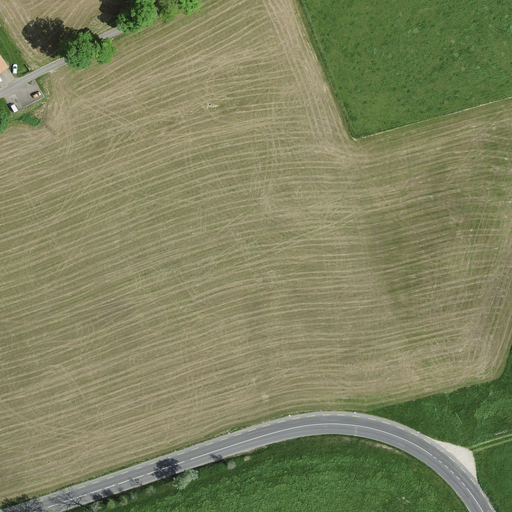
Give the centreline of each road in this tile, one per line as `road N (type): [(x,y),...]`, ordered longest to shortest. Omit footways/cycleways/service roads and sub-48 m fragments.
road 1 (secondary): [(484,511),(457,474),(419,447),(335,424),(274,433),(35,511)]
road 2 (unclassified): [(176,0),(0,93)]
